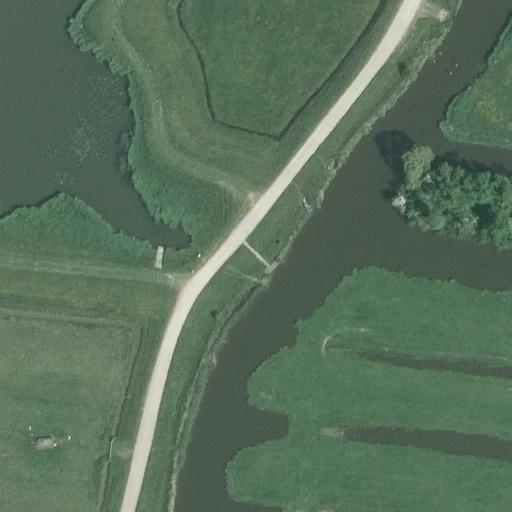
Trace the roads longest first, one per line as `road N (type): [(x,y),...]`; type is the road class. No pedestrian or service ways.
road 1 (track): [(412,0),(375,62),(238,238)]
road 2 (track): [(190,289),(124,511)]
